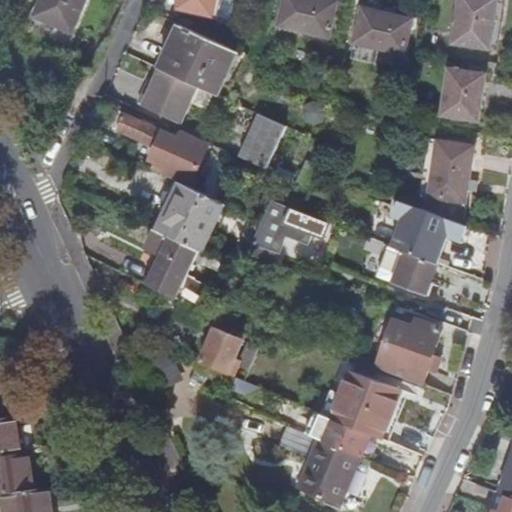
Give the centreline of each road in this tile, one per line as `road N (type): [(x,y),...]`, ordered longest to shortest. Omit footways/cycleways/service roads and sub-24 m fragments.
road 1 (residential): [(423,511),(471,410),(511,255)]
road 2 (secondary): [(49,275),(158,511)]
road 3 (residential): [(140,0),(52,183),(21,213)]
